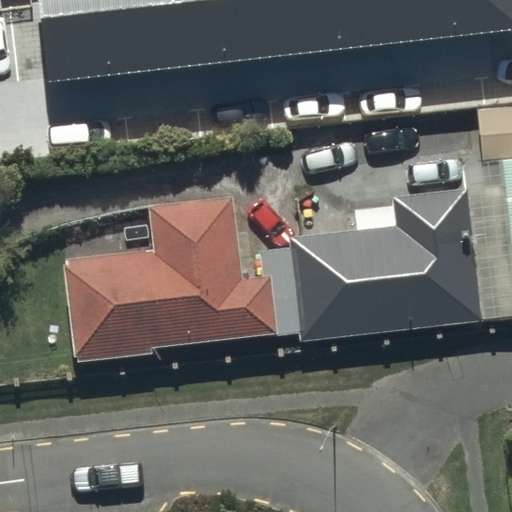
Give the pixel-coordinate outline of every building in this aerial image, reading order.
[(299,0),(169,0),(177,64),(185,64),(193,140),(355,123),(348,57),(306,62),(299,0)] [(511,80),(511,8),(511,0),(480,0),(444,4),(454,88),(511,80)] [(511,117),(471,123),(477,173),(511,168),(511,117)] [(511,170),(494,173),(511,333),(511,170)] [(479,336),(462,204),(389,211),(390,218),(350,223),(352,244),(288,252),(289,263),(253,268),(257,297),(240,299),(229,215),(144,226),(149,266),(56,278),(69,381),(149,371),(149,365),(299,347),(300,359),(479,336)]
